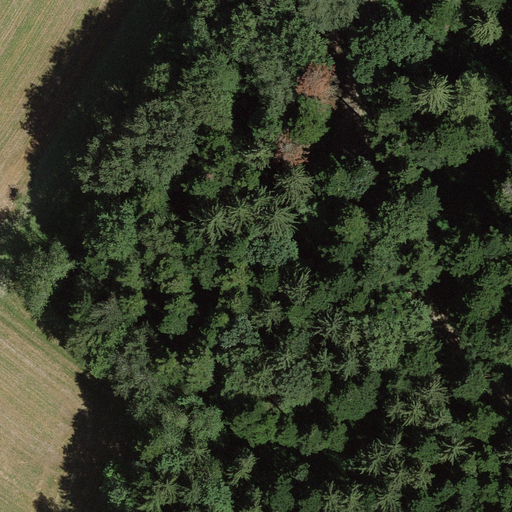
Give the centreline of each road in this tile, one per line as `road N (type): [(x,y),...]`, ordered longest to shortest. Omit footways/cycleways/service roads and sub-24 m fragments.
road 1 (track): [(360,140),(405,281),(511,393)]
road 2 (track): [(379,0),(360,140)]
